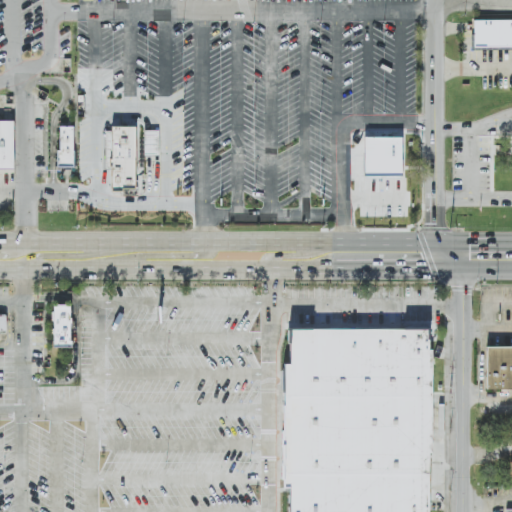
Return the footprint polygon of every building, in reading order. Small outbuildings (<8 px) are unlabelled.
[(511,19),(473,19),(473,49),(511,48),(511,19)] [(0,120),(0,169),(13,169),(14,121),(0,120)] [(60,126),(60,150),(57,150),(57,167),(74,167),(74,126),(60,126)] [(135,128),(106,128),(106,169),(112,169),(112,190),(136,190),(135,128)] [(144,156),(159,156),(159,130),(144,131),(144,156)] [(409,201),(409,163),(367,164),(367,179),(357,179),(357,194),(367,194),(368,201),(409,201)] [(53,305),(53,348),(72,348),(72,341),(70,341),(70,327),(72,327),(72,305),(53,305)] [(291,511),(291,331),(436,331),(436,511),(291,511)] [(511,389),(511,346),(486,346),(486,389),(511,389)]
